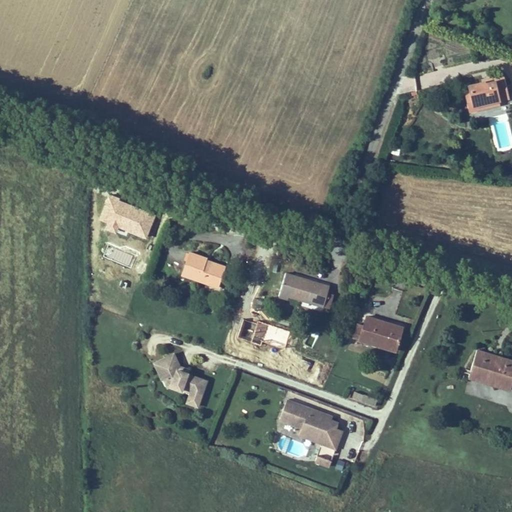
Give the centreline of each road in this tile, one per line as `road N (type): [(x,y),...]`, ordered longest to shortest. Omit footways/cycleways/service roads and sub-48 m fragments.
road 1 (tertiary): [(0,121),(131,165),(264,229),(335,250)]
road 2 (residential): [(425,0),(335,250)]
road 3 (tertiary): [(335,250),(511,298)]
